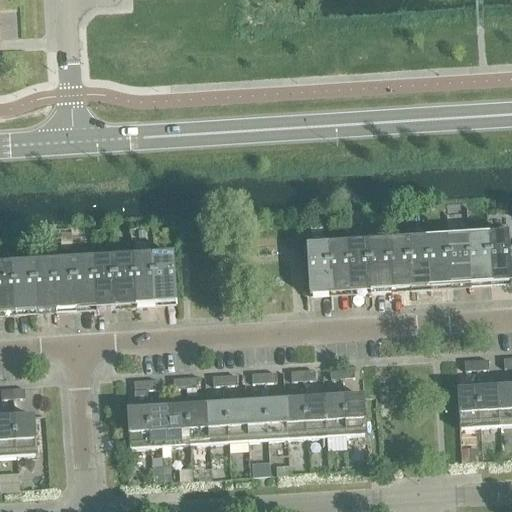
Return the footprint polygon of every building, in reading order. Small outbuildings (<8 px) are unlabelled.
[(71,236),(60,236),(60,251),(71,250),(71,236)] [(326,241),(307,242),(307,249),(326,248),(326,241)] [(508,241),(487,243),(489,287),(509,285),(509,286),(510,286),(508,241)] [(487,243),(467,244),(469,288),(489,287),(487,243)] [(467,244),(447,245),(449,289),(469,288),(467,244)] [(86,245),(71,245),(72,255),(72,264),(93,262),(92,253),(86,254),(86,245)] [(447,245),(427,246),(429,290),(449,289),(447,245)] [(427,246),(407,248),(409,292),(429,290),(427,246)] [(407,248),(387,249),(389,293),(409,292),(407,248)] [(387,249),(367,250),(369,294),(389,293),(387,249)] [(367,250),(347,251),(349,295),(369,294),(367,250)] [(347,251),(327,253),(329,297),(349,295),(347,251)] [(329,297),(327,253),(306,254),(309,299),(310,299),(310,298),(329,297)] [(174,262),(152,263),(155,308),(174,306),(175,307),(176,307),(174,262)] [(152,263),(132,265),(135,309),(155,308),(152,263)] [(132,265),(112,266),(115,310),(135,309),(132,265)] [(112,266),(92,267),(95,311),(115,310),(112,266)] [(92,267),(72,268),(75,312),(95,311),(92,267)] [(72,268),(52,269),(55,314),(75,312),(72,268)] [(52,269),(32,271),(35,315),(55,314),(52,269)] [(32,271),(12,272),(15,316),(35,315),(32,271)] [(12,272),(0,272),(0,316),(15,316),(12,272)] [(511,371),(511,361),(502,362),(503,372),(511,371)] [(487,363),(475,364),(475,373),(487,373),(487,363)] [(475,373),(475,364),(463,364),(464,374),(475,373)] [(353,371),(341,372),(341,382),(353,381),(353,371)] [(341,382),(341,372),(329,373),(329,382),(341,382)] [(302,384),(302,374),(290,375),(290,385),(302,384)] [(314,374),(302,374),(302,384),(314,383),(314,374)] [(274,376),(263,377),(263,386),(275,386),(274,376)] [(263,386),(263,377),(251,377),(251,387),(263,386)] [(235,378),(223,379),(224,389),(236,388),(235,378)] [(224,389),(223,379),(211,380),(212,390),(224,389)] [(196,381),(184,382),(185,391),(197,391),(196,381)] [(185,391),(184,382),(172,382),(173,392),(185,391)] [(157,383),(145,384),(146,394),(158,393),(157,383)] [(146,394),(145,384),(133,385),(135,414),(126,414),(129,453),(149,451),(147,413),(146,394)] [(511,390),(496,392),(499,430),(511,428),(511,390)] [(0,402),(12,402),(11,392),(0,392),(0,402)] [(23,392),(11,392),(12,402),(24,401),(23,392)] [(496,392),(477,393),(479,431),(499,430),(496,392)] [(479,431),(477,393),(456,394),(458,433),(460,433),(460,432),(479,431)] [(363,400),(343,401),(345,439),(364,438),(364,439),(366,438),(363,400)] [(343,401),(323,402),(325,440),(345,439),(343,401)] [(323,402),(303,403),(306,442),(325,440),(323,402)] [(303,403),(284,405),(286,443),(306,442),(303,403)] [(284,405),(264,406),(267,444),(286,443),(284,405)] [(264,406),(245,407),(247,445),(267,444),(264,406)] [(245,407),(225,408),(228,446),(247,445),(245,407)] [(225,408),(206,409),(208,448),(228,446),(225,408)] [(206,409),(186,411),(188,449),(208,448),(206,409)] [(186,411),(166,412),(169,450),(188,449),(186,411)] [(166,412),(147,413),(149,451),(169,450),(166,412)] [(34,420),(13,421),(15,459),(35,458),(35,459),(36,459),(34,420)] [(13,421),(0,422),(0,460),(15,459),(13,421)] [(464,457),(460,457),(460,465),(478,465),(477,451),(464,452),(464,457)] [(269,466),(251,467),(252,481),(270,480),(269,466)] [(171,469),(155,469),(155,486),(171,486),(171,469)] [(289,469),(276,470),(276,479),(289,478),(289,469)] [(18,477),(0,477),(0,495),(19,495),(18,477)]
